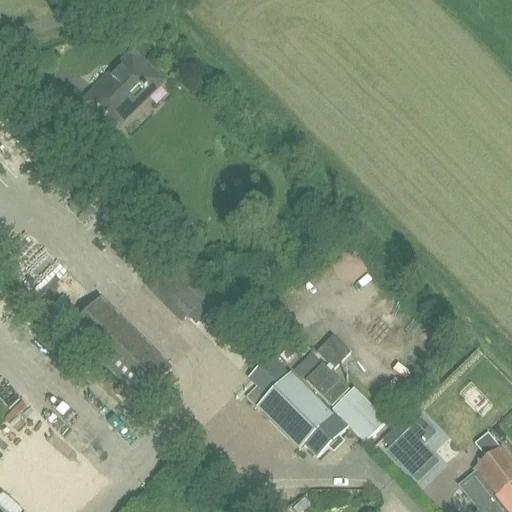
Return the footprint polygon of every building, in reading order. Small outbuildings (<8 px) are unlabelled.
[(125,113),(158,80),(133,56),(96,92),(100,96),(86,110),(110,135),(129,116),(125,113)] [(218,305),(197,284),(175,305),(195,327),(218,305)] [(100,302),(69,335),(140,404),(171,373),(100,302)] [(289,314),(277,303),(255,327),(266,338),(289,314)] [(350,356),(333,339),(317,354),(333,372),(350,356)] [(319,364),(312,357),(296,372),(304,379),(319,364)] [(270,360),(250,380),(258,388),(246,400),(258,412),(259,411),(299,452),(304,447),(318,460),(346,432),(291,378),(289,379),(270,360)] [(322,365),(306,383),(332,408),(349,391),(322,365)] [(333,413),(364,445),(387,423),(355,391),(333,413)] [(19,414),(30,402),(20,393),(9,405),(19,414)] [(387,453),(417,484),(438,463),(422,446),(435,434),(421,419),(417,424),(409,416),(383,441),(391,449),(387,453)] [(477,443),(492,432),(485,424),(471,436),(477,443)] [(473,471),(476,474),(495,499),(509,488),(511,485),(511,460),(502,448),(500,450),(488,435),(474,446),(486,459),(485,459),(486,461),(473,471)] [(504,511),(495,499),(476,474),(462,486),(483,511),(489,508),(492,511),(504,511)] [(511,511),(511,491),(509,488),(495,499),(504,511),(511,511)]
